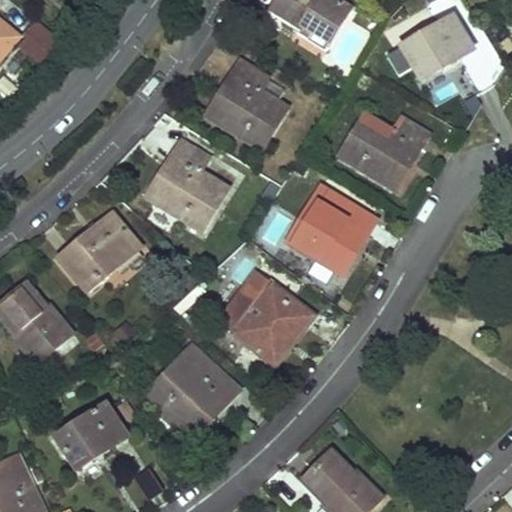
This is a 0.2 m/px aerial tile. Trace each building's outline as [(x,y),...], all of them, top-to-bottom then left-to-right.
[(278,0),(271,13),(301,33),(303,27),(331,45),(353,10),(336,0),(278,0)] [(470,46),(454,18),(402,49),(423,84),(443,72),(438,65),(470,46)] [(59,45),(34,24),(23,38),(26,40),(19,49),(41,66),(59,45)] [(0,64),(21,40),(5,26),(0,32),(0,64)] [(331,45),(303,27),(301,33),(299,35),(327,53),(331,45)] [(474,53),(470,46),(438,65),(443,72),(474,53)] [(269,80),(241,62),(232,77),(237,80),(212,120),(262,152),(289,110),(278,103),(283,95),(266,84),(269,80)] [(237,80),(232,77),(207,117),(212,120),(237,80)] [(430,137),(402,120),(394,133),(366,117),(340,159),(391,190),(416,149),(421,152),(430,137)] [(209,161),(181,144),(173,158),(177,161),(169,174),(164,171),(160,168),(144,193),(153,199),(152,202),(203,233),(229,191),(201,174),(209,161)] [(421,152),(416,149),(391,190),(396,193),(421,152)] [(177,161),(173,158),(164,171),(169,174),(177,161)] [(322,188),(314,201),(288,244),(338,274),(363,233),(368,237),(378,222),(350,205),(322,188)] [(141,249),(113,216),(96,230),(99,234),(77,252),(74,249),(59,261),(87,294),(141,249)] [(99,234),(96,230),(74,249),(77,252),(99,234)] [(368,237),(363,233),(338,274),(343,277),(368,237)] [(254,307),(272,283),(263,277),(245,300),(254,307)] [(316,317),(272,283),(254,307),(246,317),(239,312),(225,329),(233,335),(271,365),(299,327),(305,331),(316,317)] [(48,309),(28,285),(0,308),(0,319),(15,338),(20,335),(41,360),(74,334),(51,307),(48,309)] [(305,331),(299,327),(271,365),(276,368),(305,331)] [(41,360),(20,335),(15,338),(13,340),(35,366),(41,360)] [(240,392),(192,348),(148,395),(191,435),(223,400),(227,404),(240,392)] [(227,404),(223,400),(191,435),(195,439),(227,404)] [(123,433),(106,406),(56,438),(78,472),(97,460),(93,454),(123,433)] [(127,439),(123,433),(93,454),(97,460),(127,439)] [(356,474),(333,452),(302,484),(326,506),(320,511),(367,511),(383,496),(359,471),(356,474)] [(43,511),(32,487),(18,458),(4,464),(0,466),(0,511),(43,511)]
